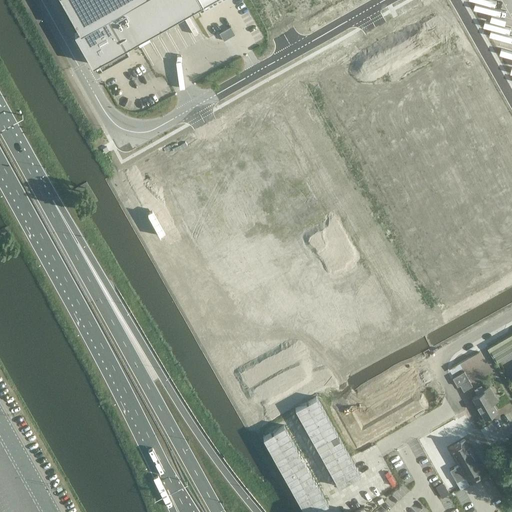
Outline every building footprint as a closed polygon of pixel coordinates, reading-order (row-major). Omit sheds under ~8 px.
[(203,1),(202,0),(63,0),(80,28),(74,31),(92,63),(98,60),(101,66),(129,51),(126,45),(189,9),(189,8),(203,1)] [(511,333),(487,348),(496,363),(511,353),(511,333)] [(473,385),(467,374),(465,371),(456,376),(452,378),(457,387),(461,385),(464,390),(473,385)] [(490,400),(491,400),(496,397),(489,386),(484,389),(485,391),(473,398),(484,418),(497,411),(492,403),(490,400)] [(316,396),(295,408),(298,413),(339,487),(360,475),(351,458),(316,396)] [(271,433),(263,437),(304,511),(313,511),(314,511),(328,504),(284,425),(271,433)] [(465,439),(449,448),(449,449),(450,448),(459,465),(449,470),(450,471),(451,471),(456,480),(455,481),(456,482),(466,476),(467,479),(467,480),(468,480),(470,483),(479,478),(477,475),(483,471),(473,453),(465,439)] [(397,465),(403,482),(415,478),(409,461),(397,465)]
